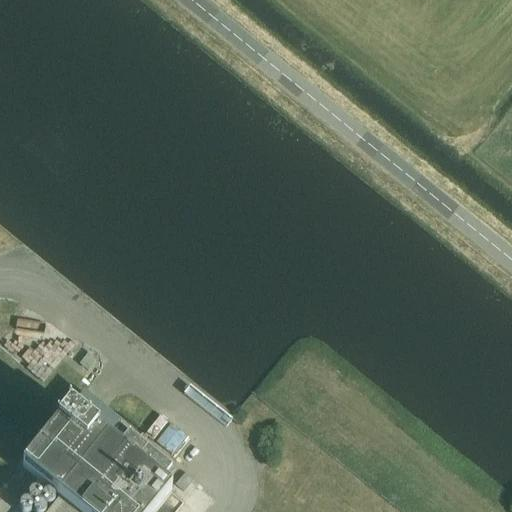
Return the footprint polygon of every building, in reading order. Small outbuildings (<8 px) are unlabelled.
[(7,348),(23,339),(17,329),(1,337),(7,348)] [(91,359),(92,357),(90,355),(80,366),(88,372),(96,363),(91,359)] [(56,384),(69,366),(56,357),(44,375),(56,384)] [(61,502),(52,511),(156,511),(172,494),(158,483),(169,469),(119,428),(108,442),(70,412),(22,471),(61,502)] [(159,438),(175,427),(166,413),(150,424),(159,438)]
